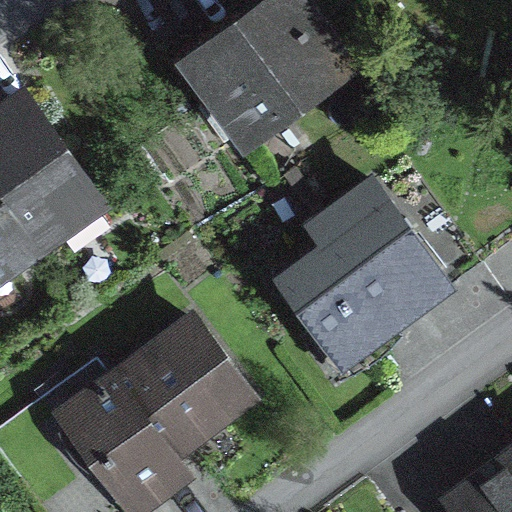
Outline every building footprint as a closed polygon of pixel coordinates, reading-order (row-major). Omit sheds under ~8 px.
[(320,0),(244,0),(180,45),(240,132),(356,51),(320,0)] [(0,262),(103,189),(41,102),(0,130),(0,262)] [(339,346),(442,263),(384,190),(280,274),(339,346)] [(200,306),(67,399),(134,495),(195,452),(178,428),(250,377),(200,306)] [(511,511),(511,448),(459,490),(476,511),(511,511)]
